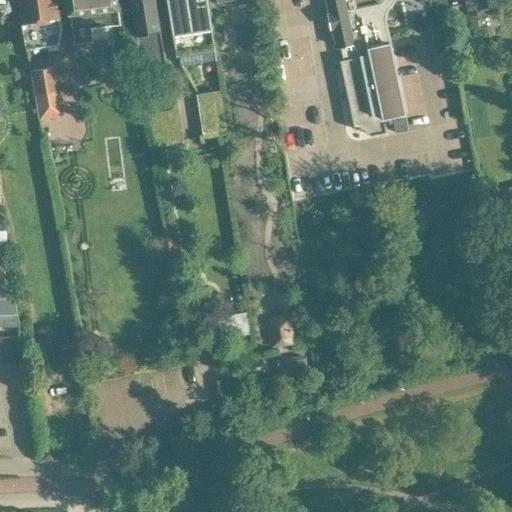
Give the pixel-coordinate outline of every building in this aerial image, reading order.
[(17,0),(24,35),(26,50),(59,45),(61,30),(55,0),(17,0)] [(115,0),(66,0),(73,42),(92,40),(90,27),(118,24),(115,0)] [(141,0),(129,0),(140,68),(152,66),(141,0)] [(154,0),(141,0),(152,66),(165,64),(154,0)] [(214,41),(206,0),(167,0),(168,6),(172,5),(173,14),(169,14),(175,47),(214,41)] [(342,59),(339,60),(354,129),(359,128),(362,129),(369,134),(372,134),(374,134),(386,132),(383,118),(392,117),(395,133),(408,130),(386,24),(385,17),(385,13),(389,7),(395,0),(382,0),(383,0),(380,2),(378,4),(347,10),(345,0),(326,0),(330,14),(328,14),(331,28),(333,28),(337,47),(339,47),(342,59)] [(465,0),(466,5),(467,11),(495,5),(493,0),(465,0)] [(432,2),(421,4),(424,14),(434,12),(432,2)] [(444,34),(432,36),(436,61),(449,58),(444,34)] [(31,72),(39,119),(64,114),(56,67),(31,72)] [(155,146),(185,140),(179,106),(149,111),(155,146)] [(0,315),(17,315),(13,289),(5,289),(4,256),(0,256),(0,315)] [(247,313),(218,317),(221,337),(250,333),(247,313)] [(0,327),(19,327),(17,315),(0,315),(0,327)] [(295,345),(292,329),(291,317),(270,321),(274,347),(280,349),(290,347),(295,345)] [(9,337),(0,337),(0,363),(9,363),(9,337)] [(21,337),(9,337),(9,363),(25,363),(21,337)]
